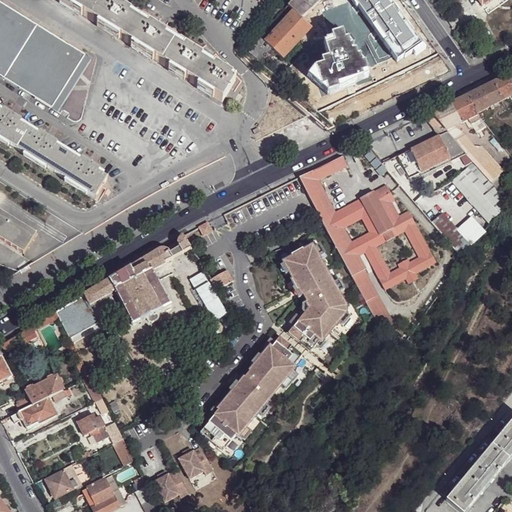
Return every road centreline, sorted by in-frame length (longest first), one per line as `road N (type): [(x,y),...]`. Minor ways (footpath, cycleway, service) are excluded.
road 1 (residential): [(0,171),(81,218),(232,137)]
road 2 (secondary): [(0,328),(208,204)]
road 3 (secondary): [(254,182),(469,78)]
road 4 (residential): [(184,0),(255,91),(249,117),(232,137)]
road 5 (residential): [(429,511),(511,408)]
